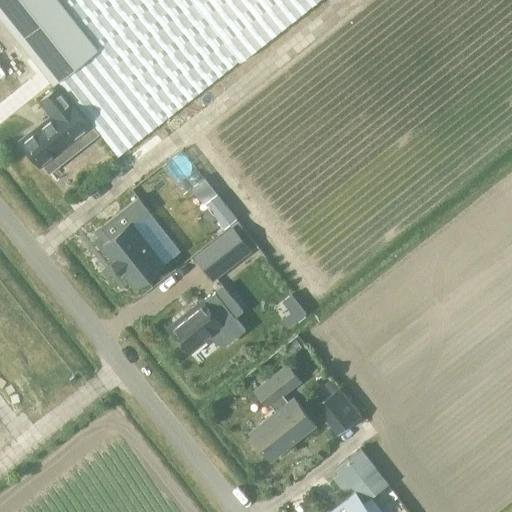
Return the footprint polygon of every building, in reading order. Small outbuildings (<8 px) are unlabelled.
[(59,81),(119,155),(240,61),(241,62),(319,0),(0,0),(0,13),(55,83),(59,81)] [(50,172),(98,132),(59,85),(40,100),(52,116),(20,141),(40,166),(43,163),(50,172)] [(130,223),(102,246),(134,287),(162,265),(130,223)] [(232,226),(194,256),(213,280),(251,250),(232,226)] [(204,301),(203,300),(169,327),(189,352),(211,335),(217,342),(226,344),(245,329),(216,292),(204,301)] [(256,335),(247,341),(255,351),(263,345),(256,335)] [(287,364),(255,389),(268,405),(269,404),(275,411),(250,431),(270,457),(314,422),(294,397),(288,401),(282,394),(299,380),(287,364)] [(360,414),(339,387),(318,403),(339,430),(360,414)] [(388,483),(360,447),(340,463),(367,499),(388,483)] [(369,511),(355,494),(331,511),(369,511)]
